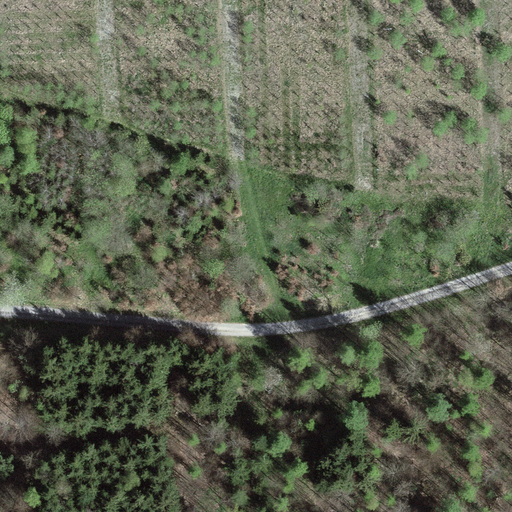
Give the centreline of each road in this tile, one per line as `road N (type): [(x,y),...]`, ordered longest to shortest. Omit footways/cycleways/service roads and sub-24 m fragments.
road 1 (track): [(511,267),(318,323),(242,332)]
road 2 (track): [(242,332),(0,311)]
